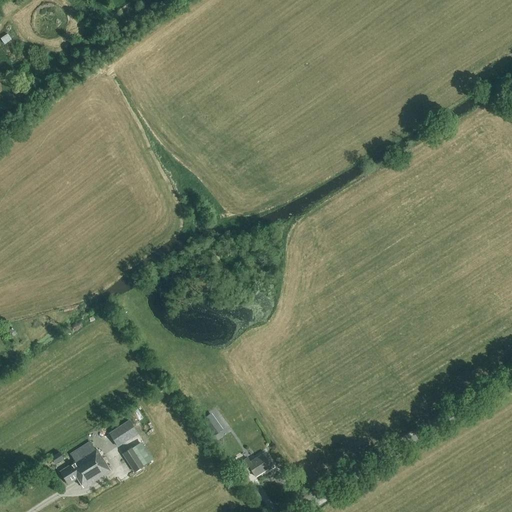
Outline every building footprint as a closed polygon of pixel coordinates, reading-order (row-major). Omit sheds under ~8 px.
[(7,33),(0,38),(4,44),(11,39),(7,33)] [(13,328),(8,332),(12,338),(17,334),(13,328)] [(161,395),(169,390),(166,385),(158,390),(161,395)] [(213,437),(223,430),(211,414),(201,421),(213,437)] [(129,441),(139,435),(130,421),(110,434),(119,448),(129,441)] [(95,450),(90,442),(71,454),(76,462),(61,472),(69,484),(78,478),(84,488),(110,471),(96,449),(95,450)] [(134,473),(144,466),(133,448),(122,455),(134,473)] [(56,464),(64,459),(60,453),(52,458),(56,464)] [(273,467),(265,453),(250,462),(247,458),(238,464),(245,475),(251,471),(255,477),(266,470),(267,471),(273,467)]
